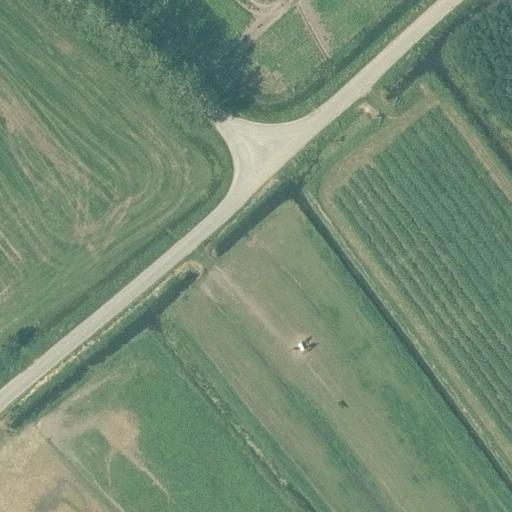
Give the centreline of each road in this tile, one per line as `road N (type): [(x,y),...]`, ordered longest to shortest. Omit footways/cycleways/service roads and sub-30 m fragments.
road 1 (unclassified): [(0,402),(273,163)]
road 2 (unclassified): [(273,163),(78,0)]
road 3 (unclassified): [(273,163),(451,0)]
